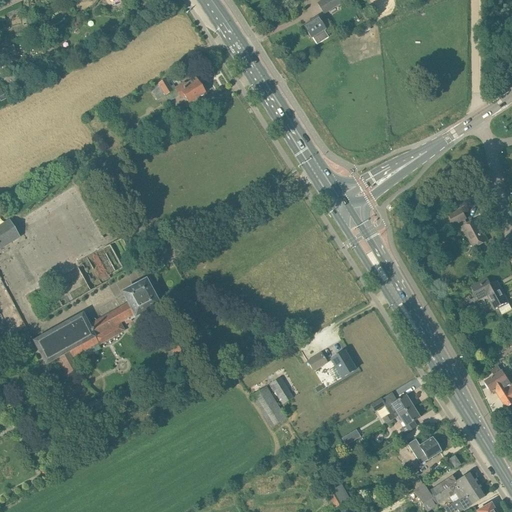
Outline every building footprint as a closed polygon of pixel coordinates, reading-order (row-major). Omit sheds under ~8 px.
[(343,0),(322,0),(317,4),(324,15),(345,2),(343,0)] [(317,18),(303,26),(312,39),(313,39),(317,45),(328,38),(324,31),(325,31),(324,29),(330,26),(327,19),(320,23),(317,18)] [(368,25),(358,30),(361,35),(371,30),(368,25)] [(158,84),(158,85),(165,96),(173,91),(166,80),(158,84)] [(177,88),(175,89),(180,97),(182,99),(183,98),(185,97),(188,103),(200,96),(201,97),(202,96),(204,95),(204,93),(204,92),(204,90),(203,89),(201,88),(196,80),(185,86),(184,84),(177,88)] [(449,216),(455,226),(467,219),(461,209),(449,216)] [(8,219),(0,224),(0,248),(19,237),(8,219)] [(462,228),(474,251),(489,243),(477,220),(462,228)] [(496,309),(498,308),(508,303),(497,282),(491,285),(487,279),(472,287),(478,298),(486,294),(495,310),(496,309)] [(83,314),(33,342),(46,366),(57,360),(64,374),(61,376),(65,382),(82,373),(76,363),(75,360),(98,347),(126,332),(121,323),(124,322),(125,324),(125,323),(126,325),(132,322),(131,320),(136,317),(158,305),(145,282),(123,294),(128,303),(97,320),(96,319),(92,318),(87,320),(83,314)] [(168,344),(180,367),(183,365),(183,366),(190,363),(189,362),(194,359),(182,336),(168,344)] [(344,352),(331,360),(342,378),(355,370),(344,352)] [(307,362),(313,372),(328,363),(322,353),(307,362)] [(325,387),(336,382),(329,365),(326,366),(326,367),(318,370),(325,387)] [(496,391),(500,397),(505,394),(509,392),(509,391),(511,388),(511,382),(510,383),(503,372),(502,373),(499,367),(492,372),(495,377),(486,383),(493,394),(496,391)] [(173,385),(167,374),(156,380),(162,391),(173,385)] [(281,378),(271,385),(283,405),(294,398),(281,378)] [(267,387),(252,396),(271,428),(287,419),(267,387)] [(505,394),(500,397),(507,409),(511,406),(511,388),(509,391),(509,392),(505,394)] [(387,424),(399,416),(413,407),(406,396),(392,405),(392,406),(387,409),(390,415),(384,419),(387,424)] [(370,406),(374,412),(385,406),(381,400),(370,406)] [(413,407),(399,416),(405,427),(400,430),(403,436),(417,427),(414,422),(420,418),(413,407)] [(84,433),(77,436),(80,443),(87,440),(84,433)] [(350,434),(342,439),(346,446),(354,441),(350,434)] [(415,440),(407,445),(412,452),(420,465),(428,460),(441,452),(437,446),(433,441),(432,439),(419,447),(415,440)] [(455,468),(459,465),(454,458),(450,461),(455,468)] [(419,478),(415,470),(406,475),(410,483),(419,478)] [(415,491),(413,492),(426,511),(437,506),(449,498),(452,504),(456,501),(458,504),(482,488),(480,486),(471,473),(458,481),(454,476),(428,493),(424,486),(415,491)] [(335,489),(326,493),(332,504),(335,509),(342,504),(346,502),(350,500),(342,485),(335,489)] [(452,504),(444,509),(445,511),(455,511),(458,510),(458,511),(461,511),(486,496),(482,488),(458,504),(456,501),(452,504)]
